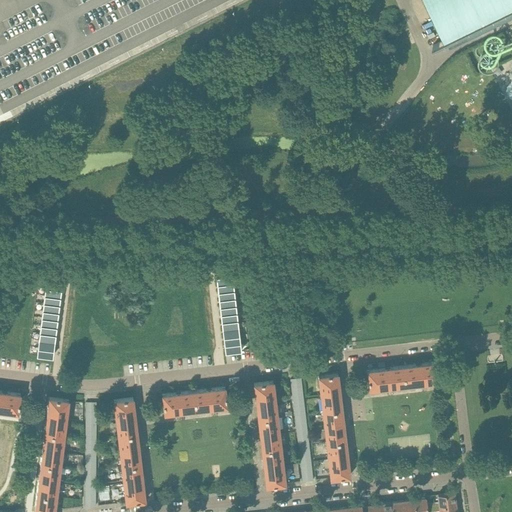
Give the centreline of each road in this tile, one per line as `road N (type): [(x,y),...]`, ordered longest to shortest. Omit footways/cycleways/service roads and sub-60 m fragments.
road 1 (residential): [(0,374),(105,384),(453,343)]
road 2 (residential): [(469,472),(150,511)]
road 3 (residential): [(469,472),(453,343)]
